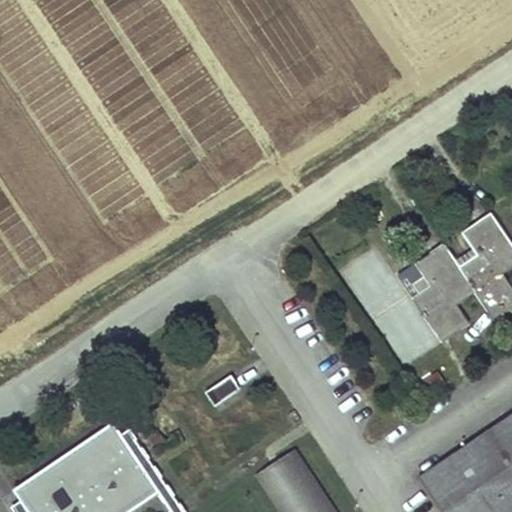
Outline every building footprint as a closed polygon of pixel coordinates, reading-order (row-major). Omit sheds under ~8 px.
[(444,246),(417,265),(428,282),(433,289),(414,301),(442,343),(464,328),(449,305),(473,289),(476,294),(494,321),(507,313),(496,296),(507,289),(497,273),(511,263),(511,245),(492,216),(463,234),(474,251),(479,257),(460,270),(456,263),(444,246)] [(474,251),(456,263),(460,270),(479,257),(474,251)] [(511,263),(497,273),(507,289),(496,296),(507,313),(511,309),(511,287),(504,276),(511,269),(511,263)] [(428,282),(410,295),(414,301),(433,289),(428,282)] [(473,289),(449,305),(464,328),(469,325),(457,307),(476,294),(473,289)] [(229,379),(206,394),(215,408),(237,394),(229,379)] [(511,511),(511,418),(420,480),(441,511),(511,511)] [(116,431),(17,498),(26,511),(121,511),(156,489),(171,511),(183,511),(137,443),(129,449),(116,431)] [(330,511),(293,456),(260,478),(282,511),(330,511)]
